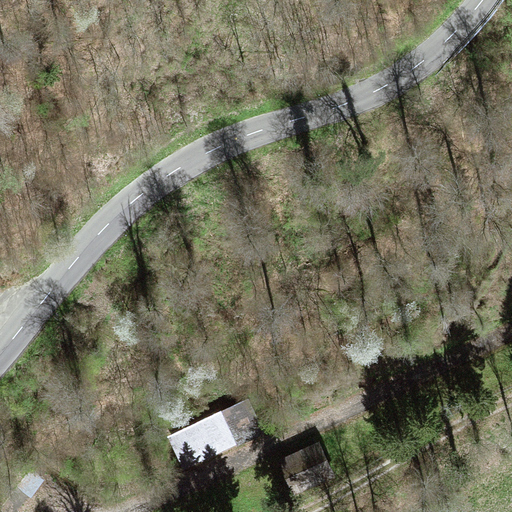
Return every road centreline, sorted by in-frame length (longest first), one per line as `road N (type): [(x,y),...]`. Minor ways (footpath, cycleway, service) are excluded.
road 1 (tertiary): [(482,0),(395,80),(246,135),(167,175),(100,232),(0,354)]
road 2 (track): [(123,511),(511,327)]
road 3 (track): [(305,511),(511,410)]
